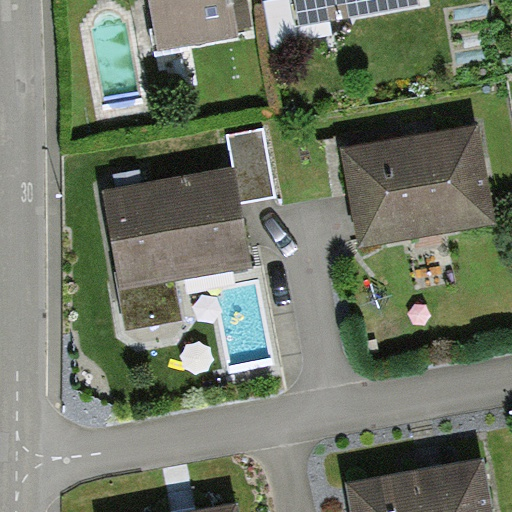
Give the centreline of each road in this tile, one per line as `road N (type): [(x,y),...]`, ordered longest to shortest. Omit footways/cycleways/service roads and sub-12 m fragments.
road 1 (residential): [(511,375),(19,461)]
road 2 (residential): [(14,0),(26,150),(19,461)]
